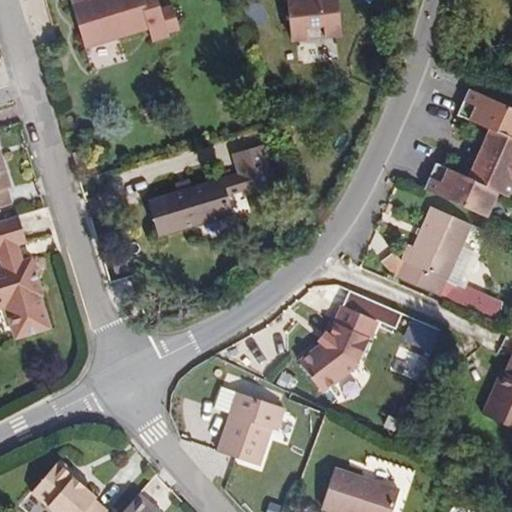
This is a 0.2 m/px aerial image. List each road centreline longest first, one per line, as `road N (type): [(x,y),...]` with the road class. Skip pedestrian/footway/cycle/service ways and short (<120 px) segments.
road 1 (tertiary): [(123,382),(224,328),(310,263),(366,180),(414,62)]
road 2 (residential): [(5,0),(123,382)]
road 3 (residential): [(224,511),(123,382)]
road 4 (tertiary): [(0,435),(123,382)]
